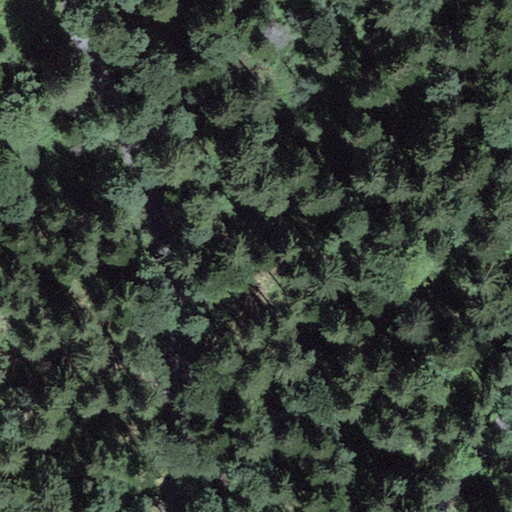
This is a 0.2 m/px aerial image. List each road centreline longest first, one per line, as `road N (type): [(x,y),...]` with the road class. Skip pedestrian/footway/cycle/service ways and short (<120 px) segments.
road 1 (unclassified): [(157,511),(182,447),(178,263),(91,32),(88,0)]
road 2 (unclassified): [(511,410),(439,511)]
